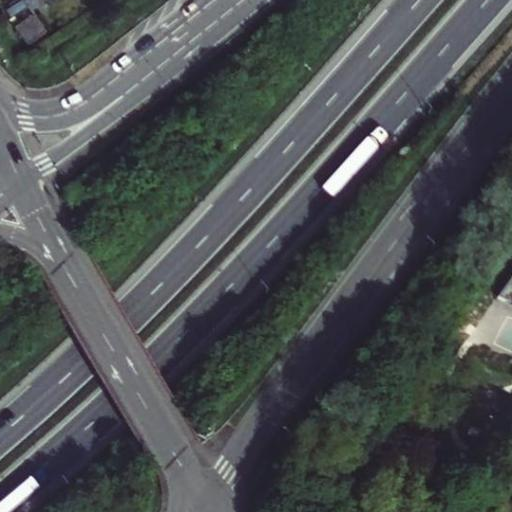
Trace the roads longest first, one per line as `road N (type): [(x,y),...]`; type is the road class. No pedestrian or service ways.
road 1 (trunk): [(0,505),(170,350),(489,0)]
road 2 (trunk): [(420,0),(159,287),(0,436)]
road 3 (trunk): [(205,505),(511,90)]
road 4 (tertiary): [(205,505),(58,261)]
road 5 (trunk): [(206,22),(120,105),(17,181)]
road 6 (trunk): [(206,22),(66,113),(0,114)]
